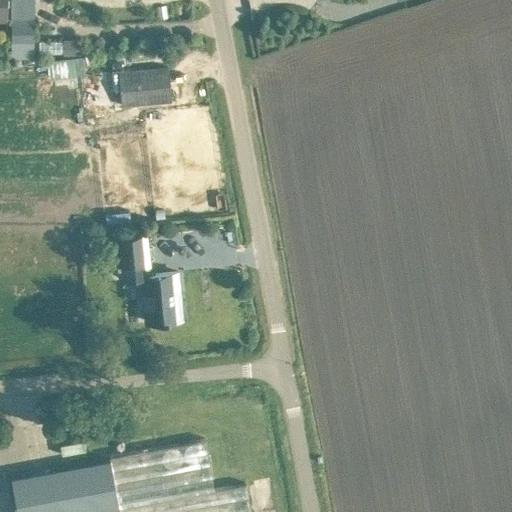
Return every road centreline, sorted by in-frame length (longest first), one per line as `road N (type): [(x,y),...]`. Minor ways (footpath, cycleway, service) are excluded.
road 1 (unclassified): [(284,366),(216,0)]
road 2 (unclassified): [(284,366),(0,392)]
road 3 (unclassified): [(311,511),(284,366)]
